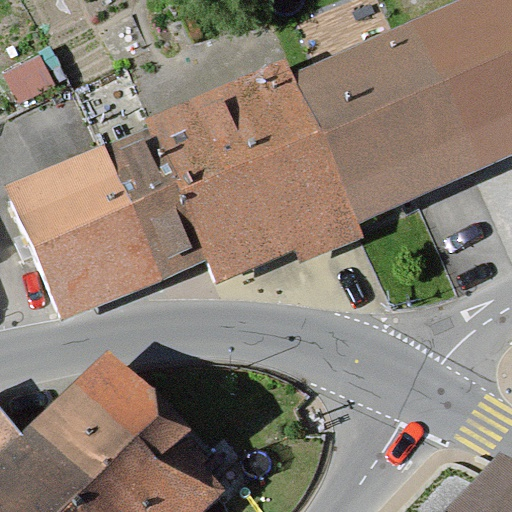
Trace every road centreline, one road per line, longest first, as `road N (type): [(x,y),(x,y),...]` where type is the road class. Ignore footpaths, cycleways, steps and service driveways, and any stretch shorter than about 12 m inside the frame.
road 1 (tertiary): [(425,387),(318,340),(209,326),(0,354)]
road 2 (unclassified): [(339,511),(425,387)]
road 3 (tertiary): [(425,387),(466,334),(511,307)]
